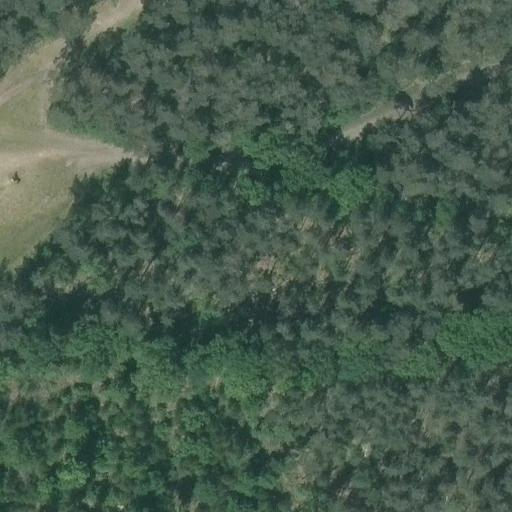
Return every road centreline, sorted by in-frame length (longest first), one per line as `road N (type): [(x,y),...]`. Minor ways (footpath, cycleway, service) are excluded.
road 1 (track): [(0,142),(511,226)]
road 2 (track): [(397,206),(313,0)]
road 3 (track): [(511,67),(367,126)]
